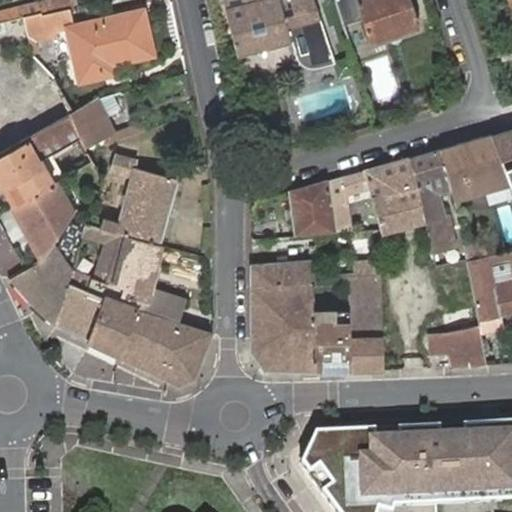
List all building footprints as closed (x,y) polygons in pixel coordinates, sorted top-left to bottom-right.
[(73,0),(50,0),(52,9),(75,4),(73,0)] [(280,0),(223,0),(238,56),(291,43),(295,61),(315,71),(336,66),(318,0),(295,0),(296,4),(301,3),(303,9),(284,13),(280,0)] [(335,0),(337,5),(344,27),(362,20),(372,47),(421,30),(411,0),(335,0)] [(44,1),(0,10),(0,21),(46,11),(44,1)] [(49,14),(21,20),(31,39),(69,30),(71,30),(67,10),(49,14)] [(142,12),(71,30),(69,30),(81,81),(111,73),(109,66),(152,56),(142,12)] [(0,154),(33,137),(72,115),(53,80),(0,108),(0,154)] [(302,121),(352,109),(347,85),(296,98),(302,121)] [(101,101),(72,115),(33,137),(43,156),(56,150),(84,136),(89,144),(105,136),(109,143),(120,139),(108,116),(117,111),(122,107),(117,96),(101,101)] [(511,127),(495,132),(497,139),(511,180),(511,127)] [(495,132),(487,134),(489,141),(497,139),(495,132)] [(487,134),(443,147),(454,189),(457,199),(511,183),(511,180),(497,139),(489,141),(487,134)] [(91,149),(109,143),(105,136),(89,144),(91,149)] [(43,156),(33,137),(0,154),(0,176),(15,205),(58,182),(70,176),(68,174),(56,150),(43,156)] [(443,147),(411,156),(417,187),(425,223),(432,249),(452,244),(458,242),(453,224),(452,224),(448,211),(444,212),(440,193),(454,189),(443,147)] [(162,242),(162,241),(179,179),(135,166),(137,158),(119,153),(114,164),(113,170),(133,176),(121,220),(106,216),(103,226),(162,242)] [(411,156),(329,180),(334,231),(343,231),(348,231),(345,196),(370,189),(372,197),(417,187),(411,156)] [(291,192),(296,235),(319,232),(334,231),(329,180),(291,192)] [(58,182),(15,205),(18,210),(28,205),(62,187),(58,182)] [(52,243),(75,211),(62,187),(28,205),(18,210),(42,256),(52,243)] [(425,223),(417,187),(372,197),(378,228),(379,232),(425,223)] [(500,211),(507,240),(511,238),(511,215),(510,208),(500,211)] [(147,297),(162,242),(103,226),(88,222),(86,231),(110,239),(122,243),(112,271),(101,267),(98,275),(123,283),(121,290),(124,291),(141,296),(139,305),(166,315),(170,305),(147,297)] [(354,259),(373,258),(371,236),(352,237),(354,259)] [(110,239),(101,267),(112,271),(122,243),(110,239)] [(465,243),(469,257),(486,253),(482,239),(465,243)] [(453,248),(456,262),(458,261),(466,259),(464,244),(453,248)] [(453,248),(434,254),(437,266),(456,262),(453,248)] [(509,249),(466,259),(468,279),(469,294),(476,319),(511,310),(511,281),(500,285),(494,287),(488,263),(495,261),(511,257),(509,249)] [(66,294),(70,280),(41,258),(26,267),(11,276),(39,311),(55,323),(66,294)] [(311,259),(254,263),(254,286),(309,283),(312,275),(311,265),(311,259)] [(500,285),(495,261),(488,263),(494,287),(500,285)] [(321,275),(320,265),(311,265),(312,275),(309,283),(314,287),(346,284),(350,277),(349,274),(321,275)] [(122,299),(124,291),(121,290),(123,283),(98,275),(74,266),(70,280),(103,292),(122,299)] [(347,302),(351,370),(382,369),(379,308),(379,306),(377,276),(350,277),(346,284),(347,302)] [(55,323),(89,340),(103,292),(70,280),(66,294),(55,323)] [(309,283),(254,286),(254,352),(268,374),(317,372),(315,312),(314,304),(314,287),(309,283)] [(196,378),(212,331),(166,315),(139,305),(122,299),(103,292),(89,340),(179,384),(196,378)] [(314,304),(315,312),(342,310),(341,302),(314,304)] [(315,312),(317,372),(351,370),(347,302),(341,302),(342,310),(315,312)] [(452,352),(454,366),(487,364),(477,325),(445,330),(424,334),(428,354),(452,352)] [(511,419),(317,432),(303,463),(338,511),(439,511),(439,504),(511,498),(511,419)]
